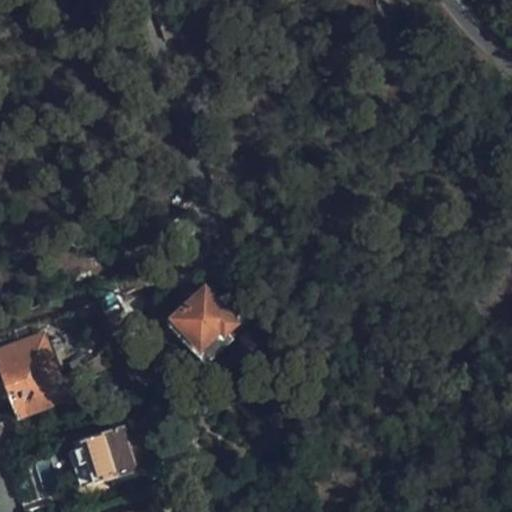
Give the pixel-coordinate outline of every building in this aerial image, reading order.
[(228,327),(237,317),(206,284),(167,320),(207,360),(234,333),(228,327)] [(128,329),(117,292),(101,297),(113,334),(128,329)] [(91,308),(88,300),(80,303),(83,311),(91,308)] [(74,306),(63,309),(67,319),(78,315),(74,306)] [(0,403),(5,401),(3,392),(9,388),(20,413),(80,390),(72,371),(62,375),(43,332),(0,348),(0,403)] [(0,412),(0,443),(0,444),(25,436),(21,428),(11,409),(0,412)] [(140,465),(126,422),(75,439),(77,445),(70,447),(83,484),(140,465)] [(14,483),(21,503),(47,495),(40,474),(14,483)]
